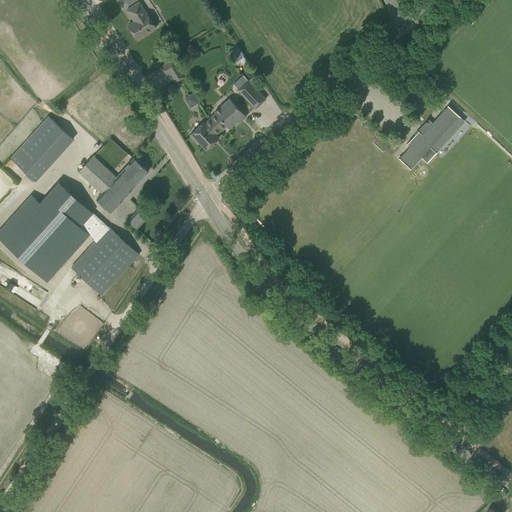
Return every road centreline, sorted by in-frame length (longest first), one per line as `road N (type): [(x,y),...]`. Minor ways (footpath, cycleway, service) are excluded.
road 1 (tertiary): [(511,493),(291,313),(204,200)]
road 2 (tertiary): [(204,200),(431,0)]
road 3 (tertiary): [(204,200),(77,0)]
road 4 (unclassified): [(86,376),(204,200)]
road 5 (track): [(0,504),(86,376)]
